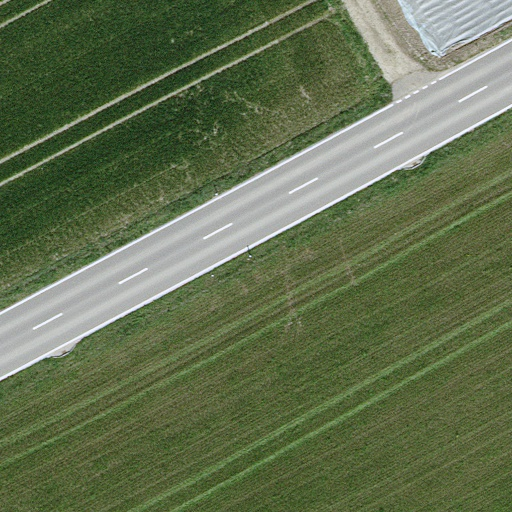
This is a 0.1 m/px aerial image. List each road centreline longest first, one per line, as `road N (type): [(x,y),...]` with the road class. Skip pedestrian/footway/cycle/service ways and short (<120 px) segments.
road 1 (secondary): [(511,71),(0,346)]
road 2 (track): [(434,114),(355,0)]
